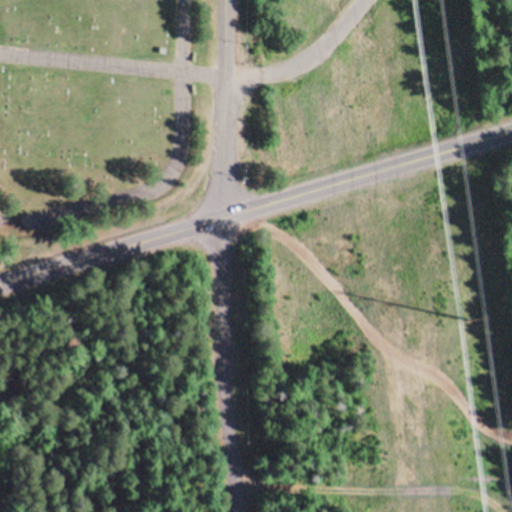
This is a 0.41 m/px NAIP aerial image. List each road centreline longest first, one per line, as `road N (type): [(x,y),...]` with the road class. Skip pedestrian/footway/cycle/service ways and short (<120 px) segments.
road 1 (secondary): [(511,130),(0,284)]
road 2 (residential): [(0,220),(180,177),(189,151),(192,0)]
road 3 (track): [(511,511),(480,485),(438,479),(237,482)]
road 4 (residential): [(237,482),(220,221)]
road 5 (residential): [(189,72),(0,55)]
road 6 (residential): [(370,0),(313,57),(277,72),(230,76)]
road 7 (residential): [(220,221),(230,76)]
